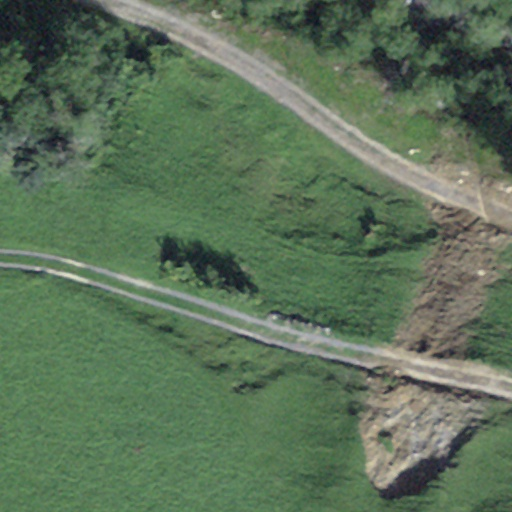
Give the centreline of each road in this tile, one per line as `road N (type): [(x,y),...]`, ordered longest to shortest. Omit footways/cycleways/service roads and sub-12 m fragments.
road 1 (track): [(511,385),(378,360),(32,261),(0,260)]
road 2 (track): [(99,0),(204,42),(360,149),(511,219)]
